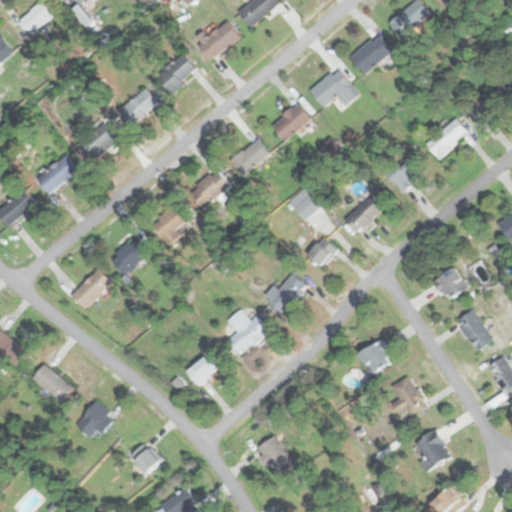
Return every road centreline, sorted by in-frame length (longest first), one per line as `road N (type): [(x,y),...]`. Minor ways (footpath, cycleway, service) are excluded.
road 1 (residential): [(15,285),(351,0)]
road 2 (residential): [(199,444),(315,345),(399,251),(511,155)]
road 3 (residential): [(0,271),(176,418),(247,511)]
road 4 (residential): [(507,455),(379,270)]
